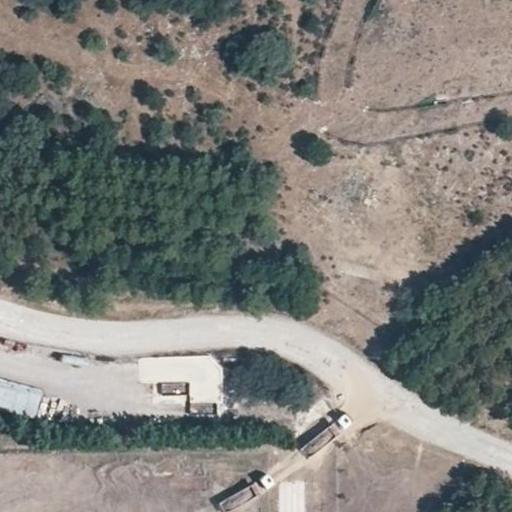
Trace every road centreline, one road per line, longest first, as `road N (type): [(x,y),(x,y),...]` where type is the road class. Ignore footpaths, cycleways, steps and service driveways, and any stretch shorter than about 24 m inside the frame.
road 1 (residential): [(511,460),(407,418),(322,345),(243,333),(134,339),(0,319)]
road 2 (unknown): [(322,345),(310,511)]
